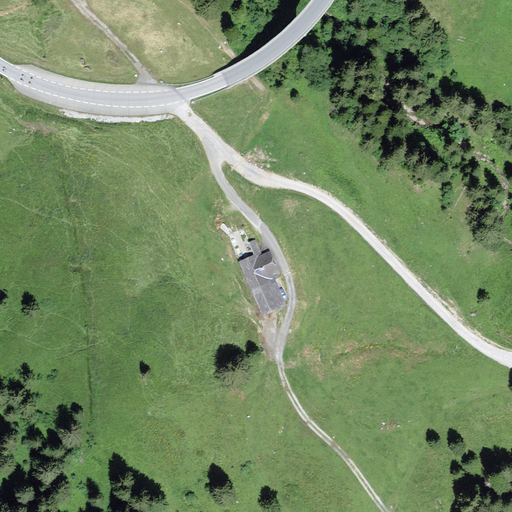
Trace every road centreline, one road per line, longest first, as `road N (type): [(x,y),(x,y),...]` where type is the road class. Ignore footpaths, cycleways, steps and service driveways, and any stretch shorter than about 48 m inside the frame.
road 1 (unclassified): [(171,98),(257,173),(320,196),(483,349),(511,359)]
road 2 (track): [(283,511),(248,448),(264,363),(293,294),(276,251),(218,177),(211,140)]
road 3 (unclassified): [(171,98),(256,63),(324,0)]
road 4 (unclassified): [(0,66),(96,96),(171,98)]
road 5 (track): [(149,100),(131,57),(73,0)]
